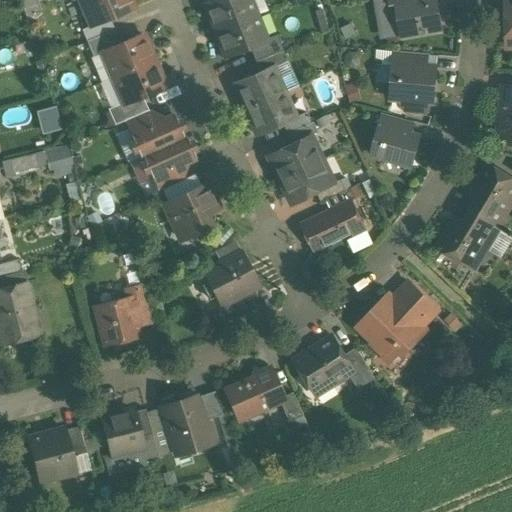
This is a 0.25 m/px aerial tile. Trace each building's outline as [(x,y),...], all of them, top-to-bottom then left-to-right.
[(78,0),(90,27),(132,9),(128,0),(78,0)] [(218,0),(204,6),(214,31),(255,15),(248,0),(218,0)] [(262,0),(248,0),(255,15),(266,10),(262,0)] [(417,0),(397,4),(397,5),(403,36),(441,30),(435,0),(417,0)] [(255,15),(214,31),(224,58),(249,48),(265,41),(265,40),(255,15)] [(113,31),(85,43),(91,58),(101,54),(101,53),(119,45),(113,31)] [(119,45),(101,53),(101,54),(112,79),(153,62),(141,36),(119,45)] [(265,41),(249,48),(255,62),(281,52),(282,51),(276,36),(265,40),(265,41)] [(281,52),(255,62),(259,74),(271,69),(286,62),(281,52)] [(423,54),(395,52),(394,66),(422,69),(423,54)] [(91,58),(90,59),(101,84),(112,79),(101,54),(91,58)] [(153,62),(112,79),(123,104),(123,105),(141,97),(164,88),(153,62)] [(422,69),(394,66),(394,69),(399,69),(398,80),(392,84),(391,98),(405,99),(429,101),(432,101),(433,95),(430,90),(432,69),(422,69)] [(259,74),(234,85),(245,110),(282,94),(271,69),(259,74)] [(511,87),(503,87),(498,138),(511,139),(511,87)] [(282,94),(245,110),(257,135),(282,124),(293,119),(282,94)] [(141,97),(123,105),(123,104),(107,110),(114,126),(125,121),(148,112),(141,97)] [(429,101),(405,99),(404,110),(407,114),(424,115),(428,111),(429,101)] [(55,106),(36,109),(40,132),(59,129),(55,106)] [(148,112),(125,121),(131,135),(154,125),(148,112)] [(293,119),(282,124),(287,135),(288,135),(310,124),(305,113),(293,119)] [(408,121),(381,114),(377,126),(379,127),(380,126),(405,132),(408,121)] [(131,135),(130,136),(140,158),(141,157),(183,138),(173,116),(154,125),(131,135)] [(310,124),(288,135),(293,146),(311,137),(318,134),(313,123),(310,124)] [(405,132),(380,126),(379,127),(371,156),(410,167),(419,136),(405,132)] [(183,138),(141,157),(151,180),(175,169),(195,160),(185,137),(183,138)] [(293,146),(269,158),(280,181),(322,160),(311,137),(293,146)] [(67,153),(53,156),(56,167),(69,164),(67,153)] [(322,160),(280,181),(291,205),(316,193),(334,185),(322,160)] [(511,196),(511,181),(488,166),(469,197),(477,202),(500,216),(501,214),(511,196)] [(175,169),(152,179),(158,192),(181,181),(175,169)] [(334,185),(316,193),(321,203),(325,201),(346,191),(341,181),(334,185)] [(207,185),(164,205),(182,241),(210,227),(205,216),(219,209),(207,185)] [(361,198),(356,187),(350,189),(356,200),(361,198)] [(346,191),(325,201),(331,212),(350,203),(356,200),(350,189),(346,191)] [(500,216),(477,202),(471,212),(499,229),(506,217),(501,214),(500,216)] [(331,212),(303,226),(316,253),(363,231),(350,203),(331,212)] [(499,229),(471,212),(465,222),(488,236),(487,238),(492,241),(499,229)] [(465,222),(456,217),(438,248),(469,267),(487,238),(488,236),(465,222)] [(235,242),(214,252),(220,262),(240,252),(235,242)] [(220,262),(202,272),(207,283),(202,286),(209,299),(215,297),(220,307),(260,287),(241,251),(240,252),(220,262)] [(18,259),(0,263),(0,277),(21,272),(18,259)] [(27,283),(0,290),(0,340),(1,346),(38,336),(31,311),(34,310),(27,283)] [(408,285),(391,301),(418,325),(433,309),(408,285)] [(142,287),(125,292),(128,302),(134,327),(151,322),(142,287)] [(388,298),(359,329),(374,343),(372,344),(387,358),(398,346),(404,351),(424,330),(418,325),(391,301),(388,298)] [(128,302),(97,310),(106,344),(137,336),(134,327),(128,302)] [(332,338),(295,361),(314,391),(330,381),(333,385),(349,375),(354,372),(344,356),(332,338)] [(375,379),(356,348),(344,356),(354,372),(349,375),(358,389),(375,379)] [(251,379),(226,390),(239,420),(279,402),(278,401),(283,399),(283,398),(270,368),(261,372),(257,381),(251,379)] [(215,392),(196,398),(203,422),(223,416),(215,392)] [(294,393),(283,398),(283,399),(278,401),(279,402),(289,424),(304,417),(294,393)] [(195,397),(161,408),(167,427),(174,451),(209,441),(203,422),(196,398),(195,397)] [(145,410),(133,413),(140,438),(151,435),(150,432),(145,410)] [(132,411),(101,419),(112,458),(143,450),(140,438),(133,413),(132,411)] [(79,427),(64,431),(70,454),(71,458),(86,454),(79,427)] [(157,456),(174,451),(167,427),(150,432),(151,435),(157,456)] [(63,429),(28,438),(40,483),(66,476),(60,457),(70,454),(64,431),(63,429)] [(143,450),(112,458),(116,472),(146,464),(145,458),(156,455),(151,435),(140,438),(143,450)]
